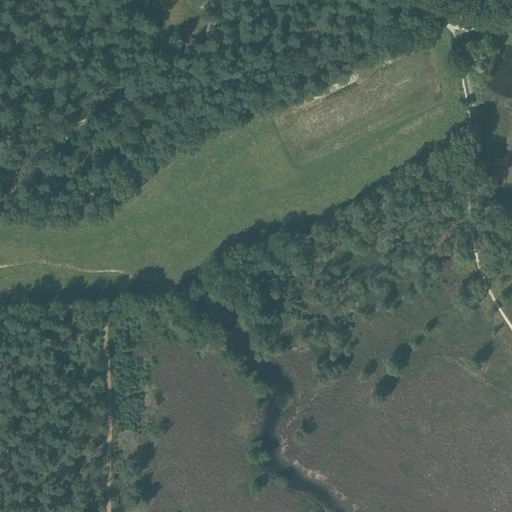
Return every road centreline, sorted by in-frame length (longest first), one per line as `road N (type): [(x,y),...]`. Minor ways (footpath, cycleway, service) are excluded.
road 1 (track): [(111,511),(105,330),(112,316),(183,298),(334,232),(413,195),(475,151),(467,29)]
road 2 (track): [(0,178),(38,165),(111,115),(176,51)]
